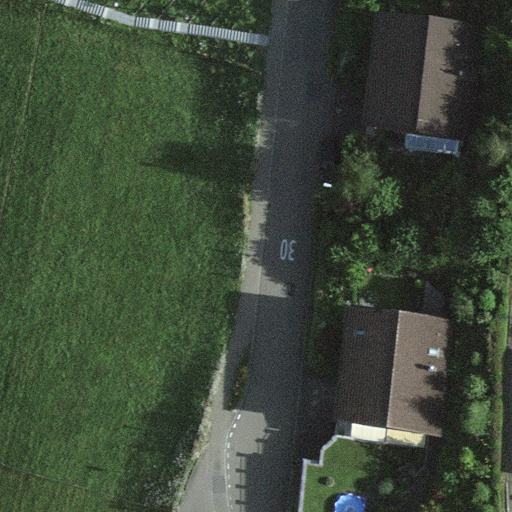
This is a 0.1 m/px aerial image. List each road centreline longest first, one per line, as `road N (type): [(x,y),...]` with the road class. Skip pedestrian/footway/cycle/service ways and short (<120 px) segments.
road 1 (residential): [(310,0),(272,383)]
road 2 (residential): [(272,383),(210,511)]
road 3 (residential): [(272,383),(260,511)]
